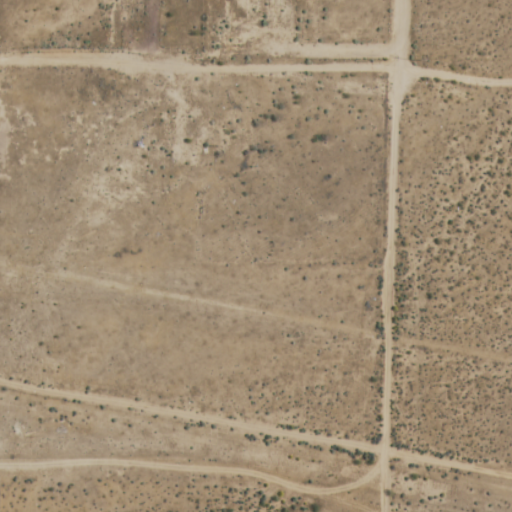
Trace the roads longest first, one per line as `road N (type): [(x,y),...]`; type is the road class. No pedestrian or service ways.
road 1 (track): [(403,511),(400,0)]
road 2 (track): [(400,64),(0,58)]
